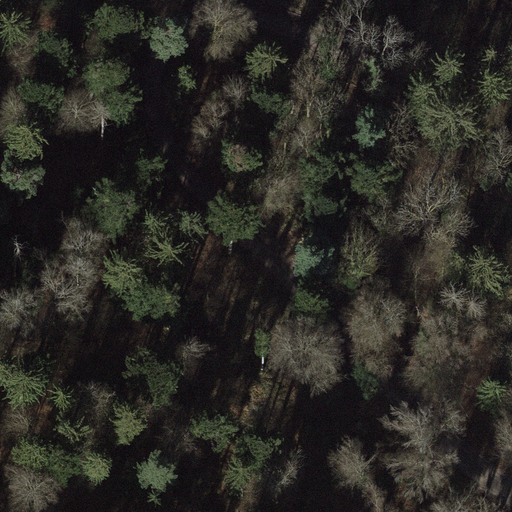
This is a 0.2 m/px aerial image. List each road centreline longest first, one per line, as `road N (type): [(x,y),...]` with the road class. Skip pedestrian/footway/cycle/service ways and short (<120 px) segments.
road 1 (track): [(511,490),(473,466),(198,187),(167,144),(154,112),(153,71),(181,40),(234,11)]
road 2 (track): [(234,11),(295,33),(411,56),(511,62)]
